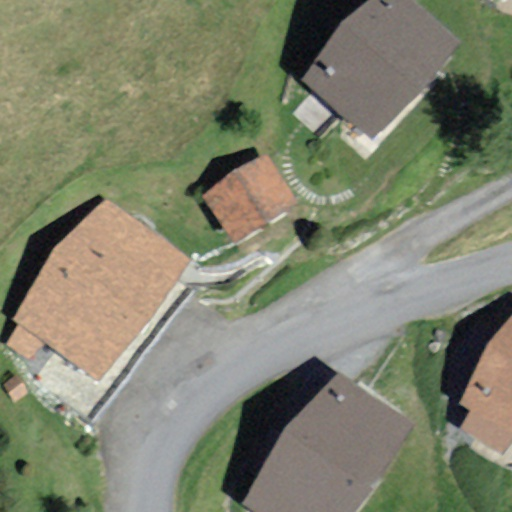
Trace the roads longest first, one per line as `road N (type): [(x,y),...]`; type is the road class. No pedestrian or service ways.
road 1 (unclassified): [(511,263),(246,370),(187,420),(153,511)]
road 2 (track): [(511,188),(377,262),(327,333)]
